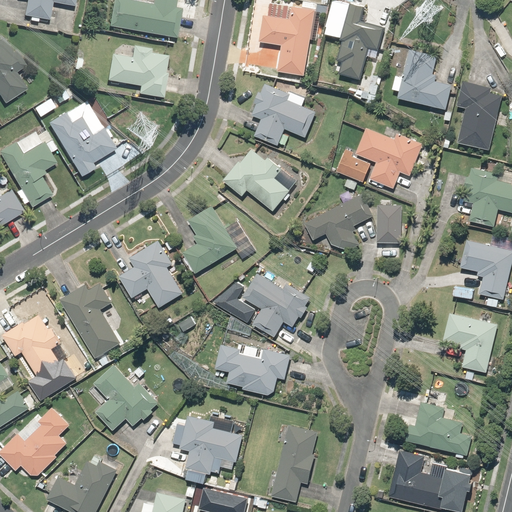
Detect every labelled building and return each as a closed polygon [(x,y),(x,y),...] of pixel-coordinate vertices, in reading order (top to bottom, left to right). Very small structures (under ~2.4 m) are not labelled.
[(24,0),(22,16),(48,21),(51,3),(74,7),(75,0),(24,0)] [(134,0),(112,0),(108,26),(175,38),(180,8),(174,7),(175,0),(151,0),(151,3),(134,0)] [(364,7),(348,3),(338,41),(341,41),(336,60),(341,62),(338,73),(358,78),(366,48),(376,50),(382,28),(360,22),(364,7)] [(289,19),(262,15),(258,42),(280,45),(276,71),(303,75),(314,10),(291,6),(289,19)] [(2,36),(0,36),(0,100),(2,105),(27,89),(16,73),(26,67),(16,51),(13,53),(2,36)] [(137,94),(162,98),(169,56),(150,53),(151,48),(132,45),(130,57),(110,54),(106,81),(139,87),(137,94)] [(408,49),(396,98),(445,110),(451,85),(434,81),(436,75),(432,74),(436,56),(408,49)] [(464,108),(456,143),(488,150),(501,95),(490,93),(491,88),(461,81),(456,106),(464,108)] [(255,104),(251,113),(262,118),(255,136),(277,145),(278,143),(285,146),(289,136),(282,133),(284,129),(306,138),(317,112),(286,99),(288,95),(264,85),(260,95),(256,93),(252,103),(255,104)] [(54,108),(48,99),(33,110),(39,119),(54,108)] [(86,100),(47,123),(79,177),(94,169),(91,164),(115,149),(86,100)] [(42,126),(0,150),(0,158),(29,208),(51,195),(39,174),(56,164),(49,153),(56,150),(42,126)] [(383,136),(367,129),(356,153),(376,162),(369,179),(392,189),(400,171),(410,175),(423,145),(400,135),(401,132),(387,126),(383,136)] [(297,182),(266,158),(264,161),(249,149),(237,163),(222,180),(242,196),(247,190),(273,211),(297,182)] [(342,150),(333,170),(365,183),(374,163),(342,150)] [(498,174),(471,168),(463,201),(473,203),(468,221),(494,227),(497,211),(511,214),(511,184),(497,181),(498,174)] [(0,226),(23,212),(10,190),(0,196),(0,195),(0,226)] [(370,217),(359,196),(302,224),(311,242),(327,234),(338,256),(358,246),(352,233),(357,231),(354,225),(370,217)] [(404,205),(377,203),(374,241),(402,243),(404,205)] [(226,230),(212,207),(189,220),(197,233),(189,238),(193,245),(182,252),(196,275),(237,250),(243,259),(259,249),(242,220),(226,230)] [(511,260),(511,251),(466,241),(460,268),(478,272),(477,276),(484,277),(480,295),(488,297),(486,306),(496,308),(498,298),(503,299),(511,260)] [(171,264),(157,242),(129,259),(134,267),(119,277),(132,298),(147,288),(160,308),(182,294),(165,268),(171,264)] [(282,289),(256,274),(242,299),(262,310),(253,326),(274,337),(283,322),(292,327),(297,318),(300,319),(307,307),(303,305),(307,297),(285,285),(282,289)] [(237,282),(213,302),(249,322),(256,310),(238,300),(246,287),(237,282)] [(82,287),(59,300),(95,358),(120,343),(100,311),(112,303),(102,285),(86,295),(82,287)] [(497,325),(449,314),(444,340),(460,344),(459,349),(466,350),(462,368),(469,370),(467,379),(477,381),(480,371),(486,373),(497,325)] [(197,326),(191,316),(178,324),(184,334),(197,326)] [(22,323),(2,336),(15,356),(22,352),(40,379),(61,366),(51,350),(61,344),(51,328),(47,330),(38,317),(24,326),(22,323)] [(240,347),(221,344),(217,369),(228,371),(226,384),(242,387),(242,391),(274,396),(276,379),(285,380),(289,354),(261,350),(260,359),(255,358),(256,348),(246,346),(245,356),(239,355),(240,347)] [(145,373),(131,360),(123,368),(130,375),(133,371),(140,378),(145,373)] [(0,428),(30,409),(17,390),(2,399),(0,396),(0,392),(14,384),(0,362),(0,428)] [(134,388),(113,365),(88,389),(103,405),(95,412),(112,429),(124,418),(133,427),(142,418),(144,420),(151,413),(150,411),(157,404),(139,384),(134,388)] [(76,399),(69,387),(61,391),(69,403),(76,399)] [(408,425),(405,440),(467,455),(472,436),(461,433),(463,423),(443,419),(446,408),(420,403),(415,426),(408,425)] [(38,422),(33,418),(0,450),(0,455),(15,470),(21,464),(36,479),(57,458),(54,456),(67,444),(59,436),(70,426),(52,408),(38,422)] [(207,471),(219,473),(220,468),(234,471),(241,435),(232,434),(235,420),(210,416),(209,421),(187,416),(181,449),(190,450),(185,477),(205,481),(207,471)] [(317,431),(287,426),(278,471),(272,470),(269,486),(272,487),(270,496),(295,501),(299,483),(310,485),(315,456),(312,455),(317,431)] [(398,451),(386,496),(445,511),(452,489),(446,487),(448,478),(420,471),(424,458),(398,451)] [(68,511),(95,511),(116,470),(100,462),(100,460),(92,456),(88,463),(85,462),(74,484),(58,476),(46,501),(68,511)] [(181,511),(184,500),(155,493),(152,506),(143,504),(141,511),(181,511)]
